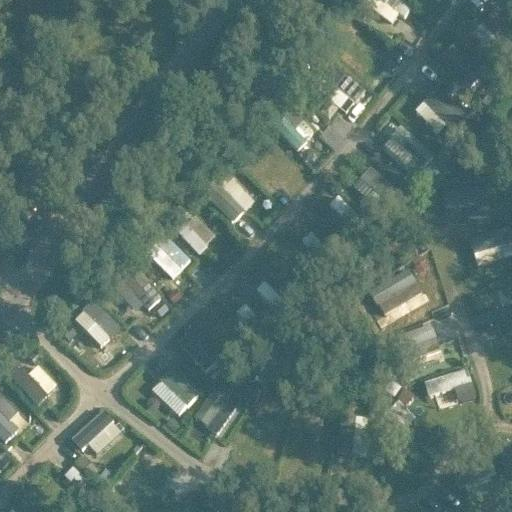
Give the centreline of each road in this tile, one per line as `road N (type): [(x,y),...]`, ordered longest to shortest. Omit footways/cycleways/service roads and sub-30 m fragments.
road 1 (unknown): [(0,493),(284,216),(404,73),(448,0)]
road 2 (unclassified): [(0,305),(80,220),(247,0)]
